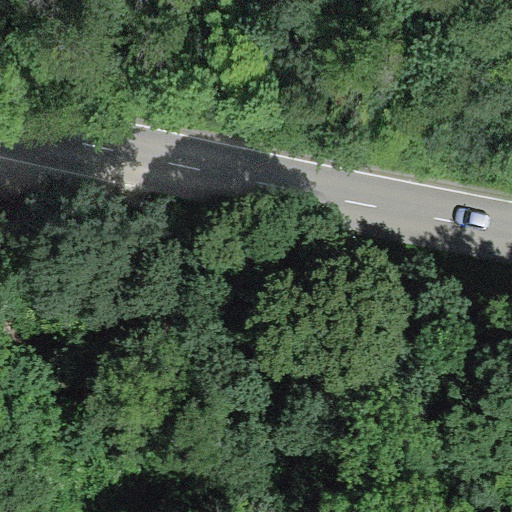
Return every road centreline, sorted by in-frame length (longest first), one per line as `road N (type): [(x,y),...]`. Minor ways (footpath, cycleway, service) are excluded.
road 1 (secondary): [(511,232),(0,131)]
road 2 (track): [(358,199),(341,125),(25,0)]
